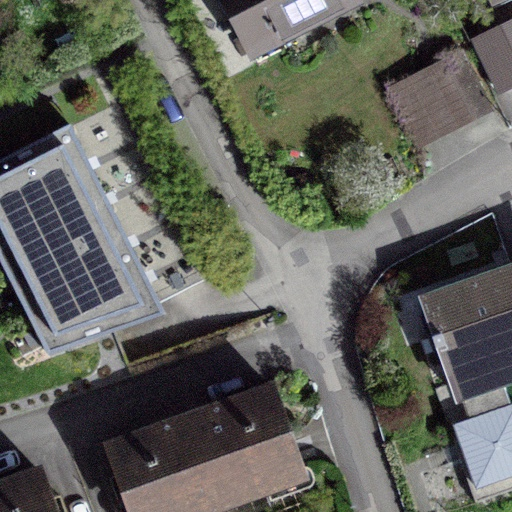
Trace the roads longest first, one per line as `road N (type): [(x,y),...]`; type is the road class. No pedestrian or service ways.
road 1 (residential): [(146,0),(285,276)]
road 2 (residential): [(285,276),(377,511)]
road 3 (residential): [(511,167),(285,276)]
